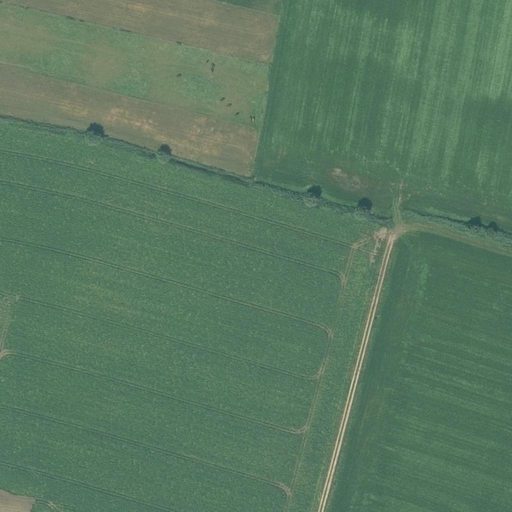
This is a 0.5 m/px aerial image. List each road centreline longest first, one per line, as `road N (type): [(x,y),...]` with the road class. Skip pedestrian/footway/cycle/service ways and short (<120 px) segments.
road 1 (track): [(393,221),(116,139),(0,115)]
road 2 (track): [(318,511),(393,221),(402,220)]
